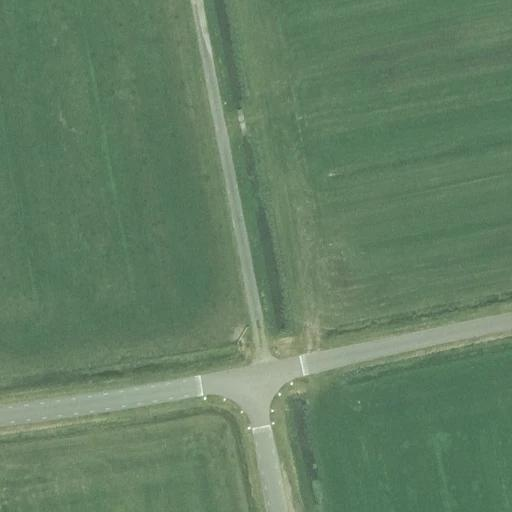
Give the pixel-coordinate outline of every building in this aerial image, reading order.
[(165,28),(163,6),(136,7),(137,29),(165,28)] [(147,37),(148,86),(176,85),(174,36),(147,37)] [(0,72),(5,107),(86,94),(79,45),(0,57),(0,72)] [(28,129),(32,115),(18,111),(14,126),(28,129)] [(156,259),(136,133),(55,146),(74,272),(156,259)] [(20,275),(0,277),(0,293),(71,283),(66,251),(17,259),(20,275)] [(196,335),(229,310),(201,272),(167,297),(196,335)] [(120,300),(104,301),(107,331),(123,329),(120,300)] [(489,511),(485,482),(404,496),(407,511),(489,511)]
